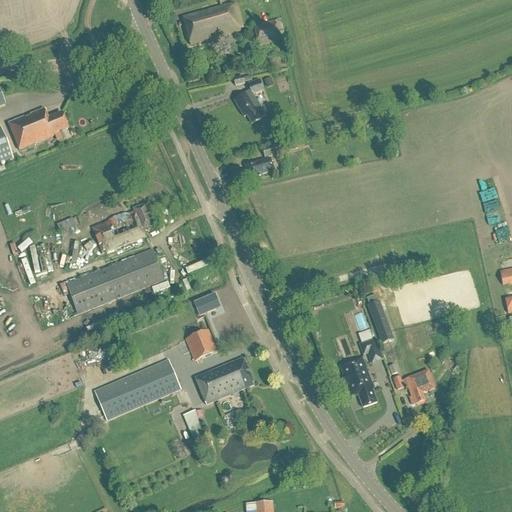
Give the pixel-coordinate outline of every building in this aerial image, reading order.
[(183,19),(191,47),(239,33),(238,30),(241,29),(235,6),(231,7),(231,5),(183,19)] [(254,28),(259,48),(286,40),(280,21),(254,28)] [(235,88),(245,85),(243,78),(234,81),(235,88)] [(274,87),(270,79),(264,82),(267,90),(274,87)] [(244,119),(247,117),(252,125),(266,117),(253,97),(264,93),(260,81),(248,85),(250,92),(234,102),(244,119)] [(5,126),(0,129),(0,128),(0,165),(13,159),(11,155),(17,153),(54,138),(53,135),(67,129),(61,114),(47,120),(43,111),(5,126)] [(263,150),(265,159),(298,150),(296,141),(263,150)] [(4,164),(7,171),(45,155),(42,147),(4,164)] [(271,159),(244,166),(248,180),(275,174),(271,159)] [(153,227),(145,207),(134,211),(134,213),(92,230),(102,256),(145,239),(142,231),(153,227)] [(76,229),(72,220),(57,226),(61,235),(76,229)] [(49,253),(50,260),(55,259),(51,243),(38,247),(40,255),(49,253)] [(164,282),(152,252),(65,286),(77,317),(164,282)] [(503,286),(511,284),(511,270),(500,273),(503,286)] [(194,304),(200,317),(220,309),(215,296),(194,304)] [(394,341),(379,303),(367,307),(382,345),(394,341)] [(186,341),(195,363),(217,354),(208,332),(186,341)] [(246,338),(223,346),(227,357),(250,348),(246,338)] [(359,345),(363,358),(368,356),(372,366),(383,362),(375,340),(359,345)] [(348,364),(340,367),(345,380),(347,380),(349,385),(347,386),(352,399),(353,398),(353,397),(358,395),(363,409),(377,403),(373,391),(374,390),(362,359),(354,362),(354,363),(348,365),(348,364)] [(243,360),(194,380),(205,407),(254,387),(243,360)] [(168,362),(95,393),(107,422),(181,391),(168,362)] [(389,368),(390,370),(392,376),(398,374),(395,366),(389,368)] [(429,373),(406,381),(402,383),(400,378),(393,381),(397,391),(408,387),(412,399),(410,399),(412,406),(425,402),(422,394),(435,390),(429,373)] [(194,443),(206,438),(196,412),(183,417),(194,443)] [(223,418),(227,425),(234,421),(231,414),(223,418)] [(198,450),(212,448),(211,441),(197,442),(198,450)] [(335,511),(335,510),(345,510),(344,503),(328,505),(328,509),(331,509),(331,511),(335,511)]
